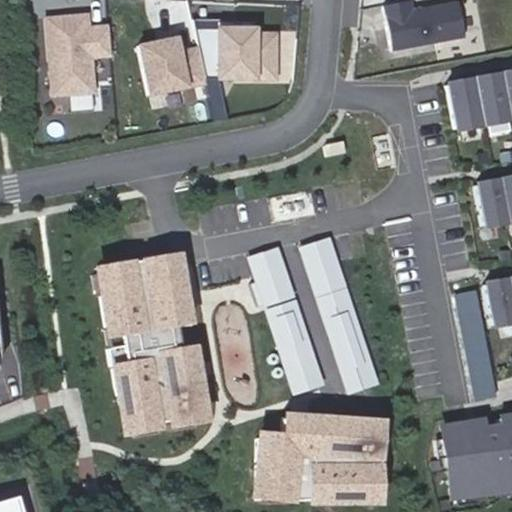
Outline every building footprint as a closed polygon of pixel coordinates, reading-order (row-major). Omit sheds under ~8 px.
[(462,39),(456,3),(410,11),(408,1),(381,7),(390,52),(462,39)] [(93,12),(45,15),(51,96),(98,93),(96,58),(112,56),(110,25),(94,26),(93,12)] [(242,33),(239,17),(192,27),(194,37),(225,30),(226,36),(242,33)] [(272,71),(263,28),(242,33),(226,36),(225,30),(194,37),(196,46),(204,81),(205,86),(272,71)] [(204,81),(196,46),(176,51),(173,36),(136,44),(147,93),(204,81)] [(511,70),(444,82),(453,130),(511,119),(511,70)] [(511,160),(468,171),(480,227),(511,219),(511,160)] [(339,187),(276,191),(279,223),(341,218),(339,187)] [(374,384),(327,238),(298,247),(346,394),(374,384)] [(183,244),(91,258),(103,339),(195,325),(183,244)] [(321,386),(276,249),(245,258),(291,396),(321,386)] [(511,275),(483,280),(491,330),(511,326),(511,275)] [(496,398),(474,290),(451,295),(472,403),(496,398)] [(430,313),(403,319),(409,348),(436,342),(430,313)] [(198,344),(115,358),(128,430),(211,415),(198,344)] [(416,392),(432,389),(427,359),(411,361),(416,392)] [(248,490),(280,493),(279,498),(380,504),(386,412),(285,406),(284,431),(254,428),(248,490)] [(511,411),(436,428),(451,501),(511,488),(511,411)] [(0,511),(16,511),(10,493),(0,495),(0,511)]
